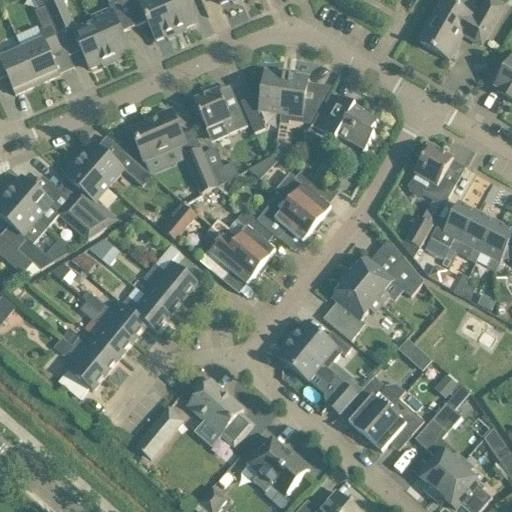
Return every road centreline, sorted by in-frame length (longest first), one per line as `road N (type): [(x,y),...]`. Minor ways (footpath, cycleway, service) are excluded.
road 1 (residential): [(9,145),(286,30),(311,36),(423,101)]
road 2 (residential): [(423,101),(366,207),(256,361)]
road 3 (residential): [(256,361),(416,511)]
road 4 (residential): [(256,361),(167,367),(129,415)]
